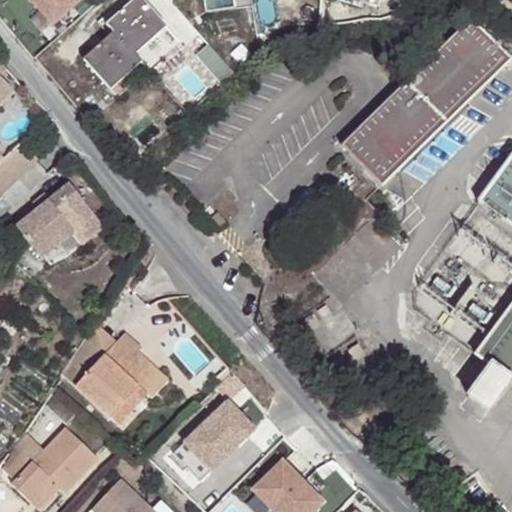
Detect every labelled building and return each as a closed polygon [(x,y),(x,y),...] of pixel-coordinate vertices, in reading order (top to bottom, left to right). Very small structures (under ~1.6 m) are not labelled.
[(25,0),(48,26),(80,0),(25,0)] [(131,55),(163,27),(139,0),(107,27),(112,34),(80,61),(104,89),(137,61),(131,55)] [(384,189),(509,61),(471,23),(343,149),(384,189)] [(169,35),(163,27),(131,55),(137,61),(169,35)] [(141,66),(137,61),(104,89),(108,94),(141,66)] [(0,77),(0,105),(14,92),(0,77)] [(0,162),(18,182),(39,161),(22,141),(0,161),(0,162)] [(511,156),(458,229),(466,235),(511,267),(511,302),(474,355),(489,366),(466,396),(488,412),(509,381),(511,382),(511,156)] [(0,197),(18,182),(0,162),(0,197)] [(78,229),(99,209),(70,177),(51,194),(40,205),(19,224),(49,256),(78,229)] [(34,198),(40,205),(51,194),(45,187),(34,198)] [(110,221),(99,209),(78,229),(89,241),(110,221)] [(338,253),(366,285),(402,251),(374,220),(338,253)] [(341,307),(366,285),(338,253),(313,276),(341,307)] [(82,342),(99,360),(116,344),(95,323),(90,332),(82,342)] [(143,349),(126,333),(116,344),(132,360),(135,358),(143,349)] [(132,360),(116,344),(99,360),(82,342),(54,385),(63,394),(99,428),(132,394),(139,401),(145,407),(165,387),(135,358),(132,360)] [(238,380),(230,371),(218,383),(225,390),(238,380)] [(132,394),(99,428),(106,435),(139,401),(132,394)] [(254,430),(227,402),(169,458),(182,472),(187,469),(200,483),(254,430)] [(50,485),(58,493),(64,498),(97,463),(64,432),(40,458),(18,438),(0,464),(0,465),(17,482),(10,489),(29,507),(50,485)] [(273,511),(313,511),(322,504),(282,463),(253,491),(273,511)] [(34,511),(40,511),(58,493),(50,485),(29,507),(34,511)] [(149,511),(121,485),(93,511),(149,511)]
